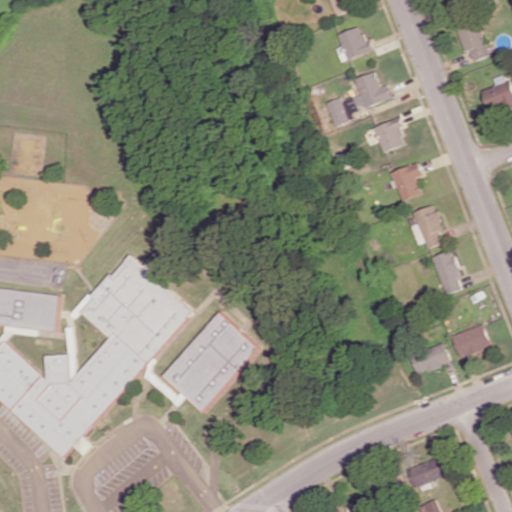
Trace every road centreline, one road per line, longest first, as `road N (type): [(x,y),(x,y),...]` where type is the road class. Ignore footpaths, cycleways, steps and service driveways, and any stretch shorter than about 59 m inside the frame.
road 1 (residential): [(511,276),(402,0)]
road 2 (residential): [(511,385),(341,455),(244,511)]
